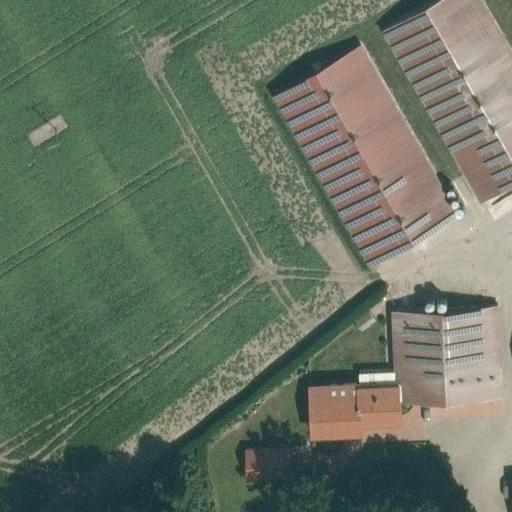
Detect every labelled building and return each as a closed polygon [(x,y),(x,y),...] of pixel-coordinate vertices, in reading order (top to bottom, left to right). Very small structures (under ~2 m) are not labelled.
[(434,0),(386,29),(490,204),(511,190),(511,41),(487,0),(434,0)] [(274,97),(375,270),(466,217),(365,44),(274,97)] [(393,302),(396,375),(416,374),(416,395),(510,392),(506,298),(393,302)] [(304,377),(306,441),(381,439),(381,421),(417,420),(416,395),(416,374),(396,375),(304,377)] [(281,442),(251,443),(251,476),(282,476),(281,442)]
